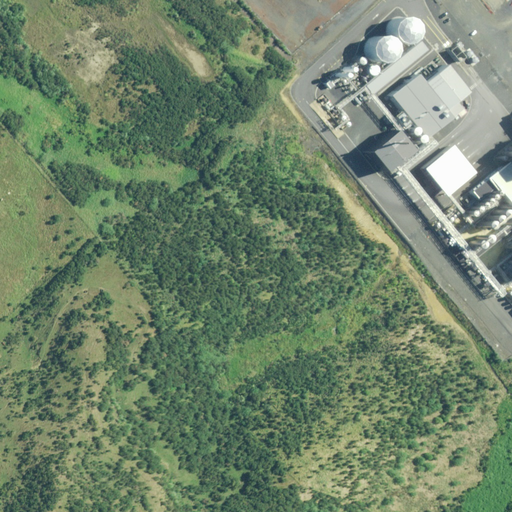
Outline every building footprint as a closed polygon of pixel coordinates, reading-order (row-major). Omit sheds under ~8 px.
[(413,21),(410,16),(406,13),(402,12),(397,11),(392,13),(388,16),(386,19),(384,24),(384,29),(386,33),(389,37),(393,40),(398,41),(403,40),(407,38),(411,35),(413,30),(414,25),(413,21)] [(390,43),(387,39),(383,35),(379,34),(374,34),(369,35),(366,38),(363,42),(361,46),(362,51),(363,55),(366,59),(370,62),(375,63),(380,62),(384,60),(388,57),(390,52),(391,48),(390,43)] [(421,80),(414,72),(385,96),(420,137),(456,108),(450,101),(463,91),(440,64),(421,80)] [(511,113),(507,117),(511,123),(511,151),(478,179),(511,221),(511,113)] [(361,152),(379,172),(404,150),(387,130),(361,152)] [(444,145),(413,172),(436,199),(468,172),(444,145)]
